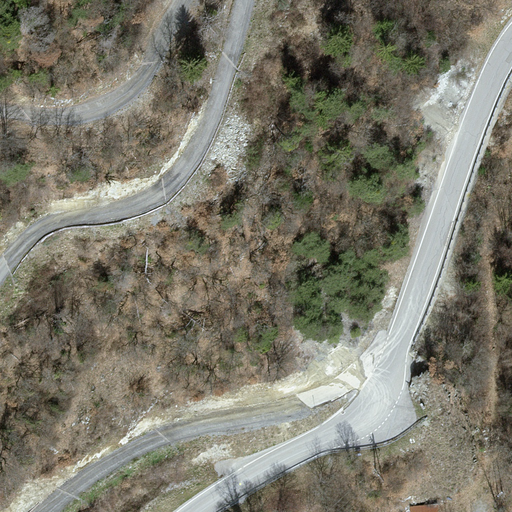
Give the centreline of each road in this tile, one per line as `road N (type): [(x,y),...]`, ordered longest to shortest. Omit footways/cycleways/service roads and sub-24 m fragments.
road 1 (unclassified): [(194,511),(264,467),(348,429),(373,406),(511,41)]
road 2 (track): [(244,0),(216,108),(166,186),(132,205),(55,221),(27,238),(0,274)]
road 3 (track): [(44,511),(77,481),(166,433),(281,412),(356,371),(389,372)]
road 4 (track): [(0,107),(79,114),(116,100),(183,0)]
